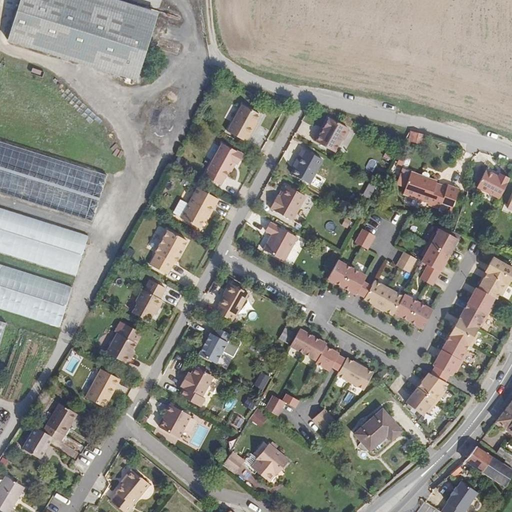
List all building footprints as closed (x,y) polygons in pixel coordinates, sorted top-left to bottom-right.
[(119,0),(21,0),(9,41),(137,81),(157,20),(159,12),(119,0)] [(260,126),(261,123),(265,116),(247,106),(233,133),(252,144),(260,129),(259,128),(260,126)] [(349,142),(354,134),(353,131),(334,121),(329,132),(327,134),(326,137),(323,135),(319,144),(340,155),(347,143),(349,142)] [(428,147),(431,138),(418,134),(416,142),(428,147)] [(105,177),(0,144),(0,195),(91,223),(105,177)] [(237,169),(239,164),(243,166),(248,157),(227,146),(213,172),(213,173),(210,179),(226,187),(234,173),(235,173),(237,169)] [(395,161),(399,155),(392,151),(389,157),(395,161)] [(315,187),(329,163),(308,152),(301,166),(303,167),(302,169),(301,171),(298,177),(315,187)] [(186,168),(190,162),(183,158),(180,165),(186,168)] [(398,185),(407,187),(410,169),(402,167),(398,185)] [(502,199),(511,177),(502,173),(500,176),(487,171),(480,189),(502,199)] [(454,213),(462,191),(452,187),(452,189),(440,185),(441,182),(416,174),(408,194),(433,204),(433,206),(454,213)] [(299,223),(312,198),(293,188),(288,197),(287,199),(284,197),(276,210),(299,223)] [(215,216),(224,201),(203,190),(186,221),(205,231),(212,218),(213,215),(215,216)] [(159,214),(162,208),(158,205),(154,212),(159,214)] [(56,228),(0,211),(0,254),(74,278),(86,238),(56,228)] [(290,263),(303,239),(276,225),(271,233),(278,236),(276,239),(269,252),(290,263)] [(376,244),(380,237),(367,230),(363,237),(376,244)] [(458,250),(463,241),(445,231),(442,236),(439,234),(433,246),(454,258),(458,250)] [(187,255),(193,244),(173,232),(161,255),(162,256),(155,267),(173,277),(179,265),(181,266),(187,255)] [(376,244),(363,237),(360,244),(372,251),(376,244)] [(449,266),(454,258),(433,246),(426,257),(429,259),(426,263),(433,267),(445,274),(449,266)] [(419,260),(407,253),(404,260),(416,266),(419,260)] [(511,266),(498,259),(494,266),(490,273),(492,274),(511,284),(511,266)] [(416,266),(404,260),(400,267),(412,273),(416,266)] [(346,288),(356,270),(343,262),(333,281),(339,284),(346,288)] [(71,290),(0,267),(0,311),(29,321),(58,329),(71,290)] [(445,274),(433,267),(429,274),(441,281),(445,274)] [(367,283),(370,278),(356,270),(346,288),(353,292),(361,296),(362,294),(367,283)] [(441,281),(429,274),(425,281),(437,287),(441,281)] [(507,297),(511,287),(511,284),(492,274),(487,282),(482,291),(499,300),(501,301),(504,296),(507,297)] [(142,307),(138,315),(154,324),(158,316),(160,313),(161,311),(163,312),(168,303),(165,301),(171,291),(155,282),(150,293),(148,292),(142,304),(142,307)] [(383,308),(393,290),(378,282),(375,288),(369,299),(368,300),(375,304),(383,308)] [(369,299),(375,288),(371,285),(367,283),(362,294),(365,297),(369,299)] [(239,324),(255,296),(237,286),(231,297),(225,308),(226,308),(222,315),(239,324)] [(398,314),(407,298),(393,290),(383,308),(390,312),(397,316),(398,314)] [(498,306),(496,305),(499,300),(482,291),(481,290),(476,298),(472,305),(493,317),(498,306)] [(413,322),(423,304),(408,296),(407,298),(398,314),(405,318),(413,322)] [(427,331),(438,312),(423,304),(413,322),(420,327),(427,331)] [(487,327),(493,317),(472,305),(468,313),(464,320),(482,330),(485,326),(487,327)] [(482,337),(480,335),(482,330),(464,320),(459,329),(455,337),(473,347),(476,349),(482,337)] [(137,356),(147,335),(126,324),(122,332),(125,336),(114,356),(133,367),(137,360),(135,358),(137,356)] [(222,366),(238,338),(223,330),(219,337),(217,336),(211,347),(206,357),(222,366)] [(308,355),(317,338),(311,334),(305,331),(296,348),(308,355)] [(470,353),(473,347),(455,337),(450,345),(445,353),(466,365),(472,354),(470,353)] [(320,362),(328,347),(330,345),(324,341),(317,338),(308,355),(320,362)] [(336,367),(342,356),(343,354),(336,351),(328,347),(320,362),(319,364),(334,371),(336,367)] [(460,375),(466,365),(445,353),(441,361),(437,368),(439,369),(454,378),(455,379),(458,374),(460,375)] [(344,371),(350,360),(346,358),(342,356),(336,367),(340,369),(344,371)] [(362,369),(364,366),(358,362),(351,359),(350,360),(344,371),(341,375),(355,383),(362,369)] [(368,390),(377,374),(371,370),(364,366),(362,369),(355,383),(368,390)] [(208,399),(220,379),(202,369),(197,377),(194,375),(192,378),(187,388),(190,390),(186,397),(206,409),(211,401),(208,399)] [(454,378),(439,369),(437,372),(434,375),(450,384),(452,381),(454,378)] [(117,396),(125,381),(107,371),(91,400),(110,410),(115,401),(113,400),(115,398),(116,396),(117,396)] [(267,374),(261,386),(269,390),(276,378),(267,374)] [(446,392),(452,385),(450,384),(434,375),(433,375),(427,382),(422,389),(441,405),(449,394),(446,392)] [(441,405),(422,389),(416,396),(410,403),(426,417),(430,413),(432,415),(441,405)] [(303,401),(292,395),(288,403),(289,403),(298,409),(303,401)] [(286,410),(289,403),(288,403),(282,399),(277,397),(274,404),(286,410)] [(257,413),(263,403),(254,398),(249,408),(257,413)] [(286,410),(274,404),(270,411),(282,417),(286,410)] [(73,435),(85,417),(68,406),(50,433),(61,440),(67,444),(73,435)] [(185,440),(197,418),(176,407),(172,414),(174,415),(172,418),(170,421),(166,430),(185,440)] [(337,420),(329,409),(323,414),(331,425),(337,420)] [(507,431),(511,424),(511,412),(509,410),(499,423),(496,427),(501,431),(503,429),(507,431)] [(331,425),(323,414),(317,419),(327,433),(333,428),(331,425)] [(398,440),(378,418),(351,443),(366,460),(383,444),(388,449),(398,440)] [(54,450),(61,440),(50,433),(44,429),(30,449),(48,460),(54,450)] [(283,448),(278,444),(275,448),(280,452),(283,448)] [(295,463),(280,452),(275,448),(274,447),(263,460),(265,462),(258,470),(274,484),(281,476),(285,470),(287,472),(295,463)] [(485,475),(495,459),(479,449),(468,463),(485,475)] [(508,491),(511,484),(511,454),(503,449),(498,457),(508,463),(506,466),(496,482),(508,491)] [(244,476),(253,465),(241,455),(231,465),(244,476)] [(496,482),(506,466),(495,459),(485,475),(496,482)] [(460,477),(468,470),(464,466),(455,473),(460,477)] [(136,507),(153,486),(137,472),(130,479),(132,481),(130,483),(128,485),(121,494),(122,495),(115,503),(126,511),(134,511),(138,508),(136,507)] [(16,511),(23,503),(32,489),(14,477),(0,496),(0,507),(4,510),(7,511),(16,511)] [(468,511),(479,494),(474,491),(463,484),(459,489),(458,488),(452,497),(454,498),(449,504),(450,505),(445,511),(468,511)]
